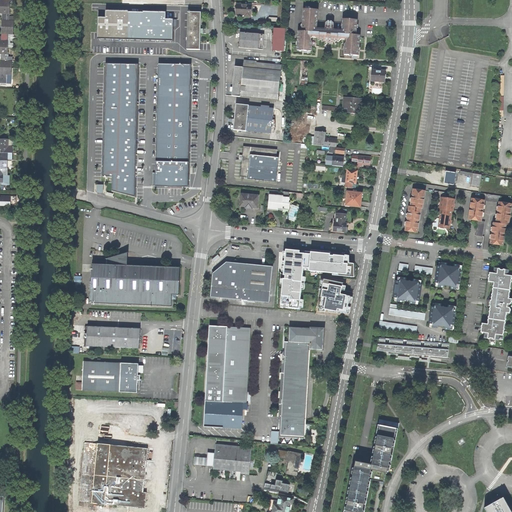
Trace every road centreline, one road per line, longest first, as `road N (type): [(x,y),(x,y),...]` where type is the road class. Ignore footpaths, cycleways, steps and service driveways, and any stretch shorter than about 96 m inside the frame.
road 1 (residential): [(204,228),(174,511)]
road 2 (residential): [(409,0),(404,76),(373,238)]
road 3 (residential): [(214,0),(219,93),(204,228)]
road 4 (unknown): [(423,152),(443,51),(461,54),(444,152)]
road 5 (residential): [(0,224),(7,231),(0,394)]
road 6 (unclassified): [(371,246),(204,228)]
road 7 (unknown): [(425,322),(384,307),(397,258),(435,263),(438,247)]
road 8 (residential): [(347,366),(319,511)]
road 9 (unclassified): [(483,413),(419,445),(393,485),(387,511)]
road 10 (residential): [(373,238),(511,259)]
road 11 (unclassified): [(204,228),(72,191)]
road 12 (residential): [(371,246),(347,366)]
